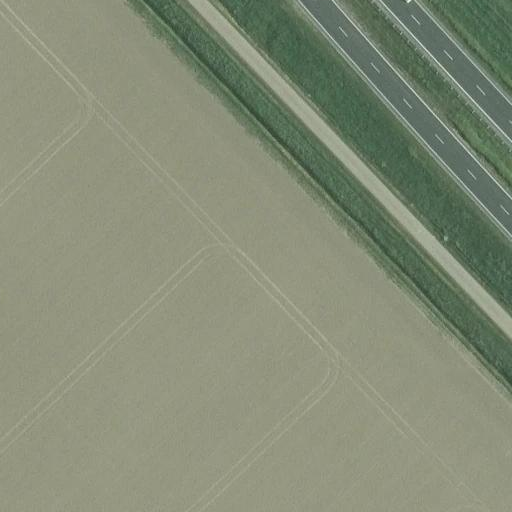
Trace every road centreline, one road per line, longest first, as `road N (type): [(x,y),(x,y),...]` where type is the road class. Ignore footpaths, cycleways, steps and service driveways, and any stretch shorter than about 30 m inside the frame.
road 1 (unclassified): [(511,328),(199,0)]
road 2 (trunk): [(314,0),(511,219)]
road 3 (trunk): [(511,125),(393,0)]
